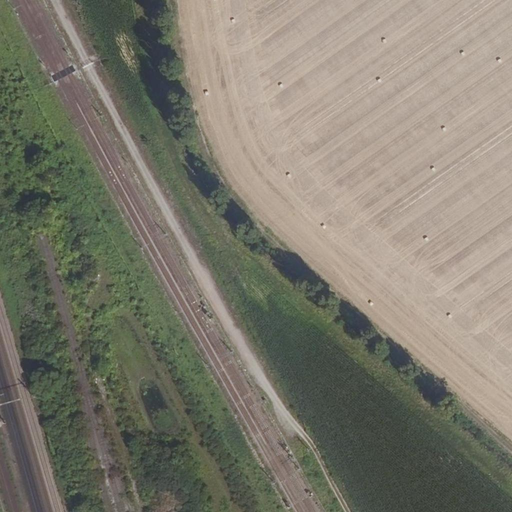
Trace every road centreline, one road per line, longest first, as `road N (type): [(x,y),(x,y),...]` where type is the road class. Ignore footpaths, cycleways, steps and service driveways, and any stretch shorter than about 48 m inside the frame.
road 1 (track): [(60,0),(258,370),(348,511)]
road 2 (track): [(225,211),(511,457)]
